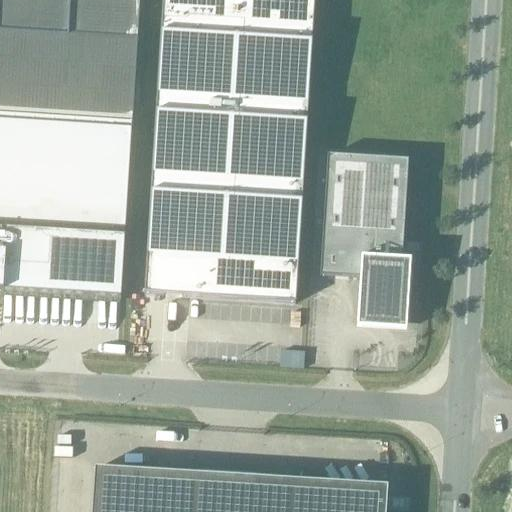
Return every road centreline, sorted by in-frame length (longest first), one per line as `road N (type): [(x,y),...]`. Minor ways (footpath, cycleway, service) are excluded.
road 1 (unclassified): [(460,411),(0,382)]
road 2 (unclassified): [(488,0),(460,411)]
